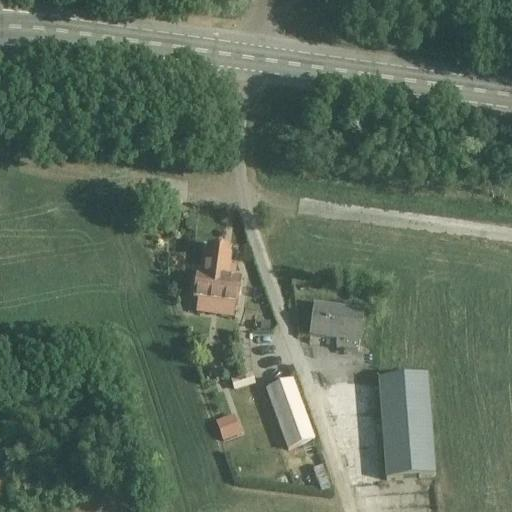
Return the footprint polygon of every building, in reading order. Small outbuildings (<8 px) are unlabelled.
[(208,248),(205,268),(204,278),(197,277),(193,301),(238,307),(242,280),(234,279),(236,268),(230,267),(232,251),(208,248)] [(359,356),(361,346),(365,316),(318,309),(313,340),(341,344),(340,353),(359,356)] [(194,354),(212,354),(211,333),(194,333),(194,354)] [(222,370),(224,381),(243,379),(242,368),(222,370)] [(379,388),(385,485),(432,482),(427,385),(379,388)] [(268,394),(290,456),(318,445),(298,386),(268,394)] [(311,459),(297,462),(303,483),(317,480),(311,459)]
